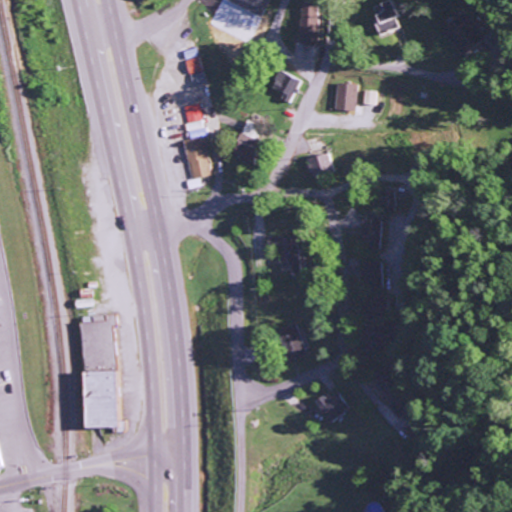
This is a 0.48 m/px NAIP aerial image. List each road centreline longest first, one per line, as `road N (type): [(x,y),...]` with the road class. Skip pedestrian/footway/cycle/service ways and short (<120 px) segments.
road 1 (trunk): [(185,511),(172,291),(108,0)]
road 2 (trunk): [(73,0),(137,287),(148,511)]
road 3 (residential): [(388,28),(396,57),(414,69),(511,86),(487,168),(262,195)]
road 4 (residential): [(130,242),(225,201),(262,195),(325,68),(332,0)]
road 5 (residential): [(181,220),(210,236),(232,270),(240,511)]
road 6 (residential): [(0,487),(106,463),(186,458)]
